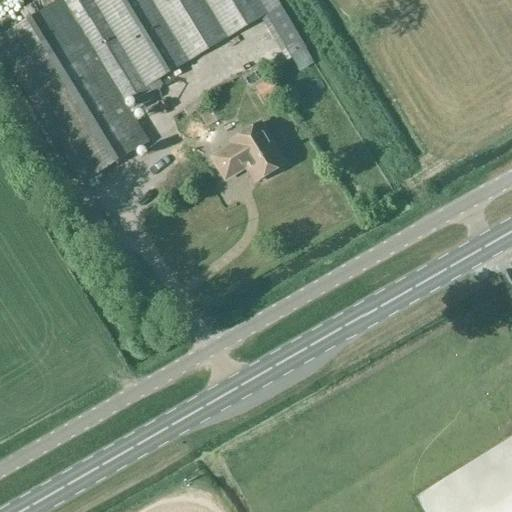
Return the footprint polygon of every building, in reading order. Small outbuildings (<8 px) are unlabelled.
[(64,0),(61,2),(131,115),(155,101),(147,88),(266,17),(300,72),(313,64),(274,0),(64,0)] [(131,115),(61,2),(0,38),(0,49),(83,184),(149,144),(131,115)] [(280,99),(268,80),(254,89),(266,108),(280,99)] [(229,144),(231,148),(212,159),(225,182),(245,170),(254,184),(285,166),(261,125),(229,144)] [(127,261),(115,241),(93,208),(74,220),(108,273),(127,261)]
